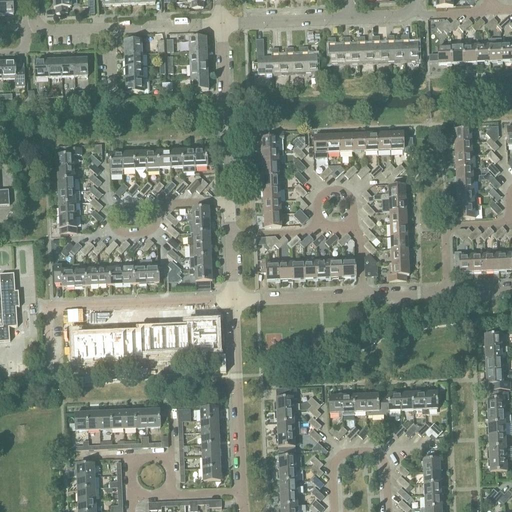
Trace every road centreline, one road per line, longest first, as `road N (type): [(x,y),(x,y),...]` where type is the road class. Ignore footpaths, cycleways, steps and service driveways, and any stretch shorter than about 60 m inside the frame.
road 1 (residential): [(54,375),(49,307),(231,300)]
road 2 (residential): [(414,0),(414,16),(220,24)]
road 3 (residential): [(239,492),(231,300)]
road 4 (residential): [(34,32),(220,24)]
road 5 (residential): [(228,202),(220,24)]
road 6 (residential): [(231,300),(362,294)]
road 7 (residential): [(449,290),(448,227),(510,223)]
road 8 (residential): [(314,230),(313,199),(325,182),(354,189),(358,228)]
